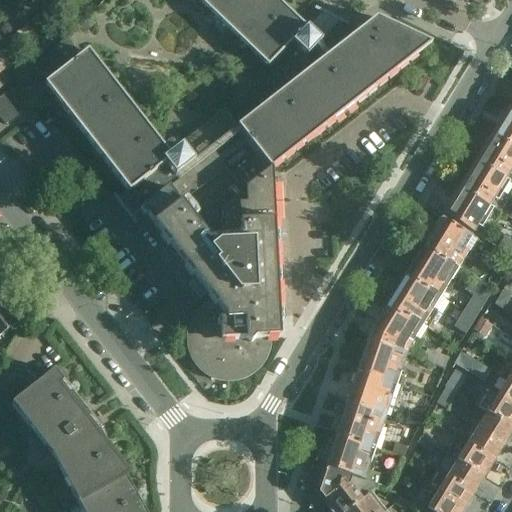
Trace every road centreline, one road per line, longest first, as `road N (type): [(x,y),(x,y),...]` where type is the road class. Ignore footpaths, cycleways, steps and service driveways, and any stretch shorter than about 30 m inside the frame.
road 1 (residential): [(257,429),(494,40)]
road 2 (residential): [(181,432),(66,279)]
road 3 (residential): [(0,386),(66,279)]
